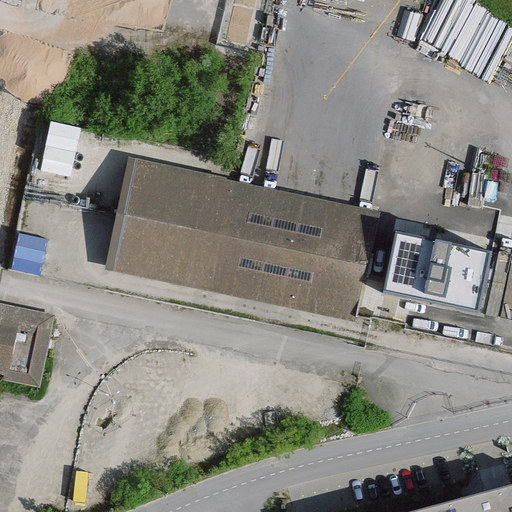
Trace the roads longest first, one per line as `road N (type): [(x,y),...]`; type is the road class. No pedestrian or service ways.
road 1 (unclassified): [(511,420),(316,460),(169,511)]
road 2 (unknown): [(511,124),(422,75),(385,71),(358,101),(342,166)]
